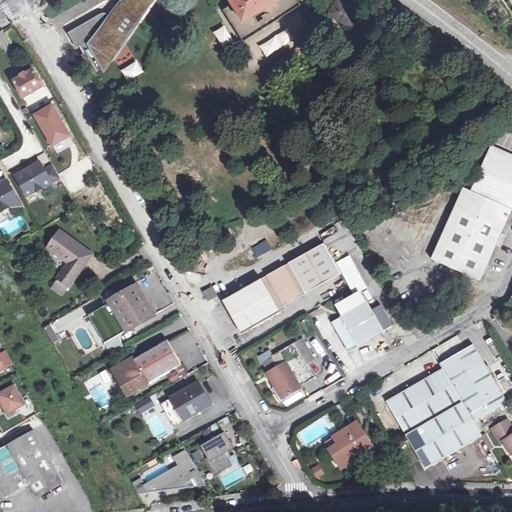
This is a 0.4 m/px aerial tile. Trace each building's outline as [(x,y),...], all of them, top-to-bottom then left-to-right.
[(92,72),(113,60),(111,59),(125,38),(115,32),(128,13),(138,20),(151,0),(123,0),(121,1),(111,16),(108,14),(106,13),(105,13),(102,13),(99,14),(69,32),(77,46),(80,44),(85,52),(81,54),(92,72)] [(223,9),(244,40),(273,21),(264,7),(271,1),(280,16),(300,4),(297,0),(230,0),(232,3),(223,9)] [(339,0),(337,0),(330,13),(351,26),(359,12),(339,0)] [(224,25),(213,32),(222,48),(234,41),(224,25)] [(289,29),(259,44),(265,55),(294,41),(289,29)] [(127,81),(144,72),(137,60),(120,69),(127,81)] [(44,88),(34,71),(14,82),(25,99),(44,88)] [(52,136),(65,127),(52,106),(38,115),(52,136)] [(471,192),(463,188),(433,258),(481,280),(511,210),(511,158),(491,149),(471,192)] [(53,185),(62,180),(54,167),(47,171),(44,170),(41,164),(34,168),(35,170),(32,172),(31,169),(25,173),(23,170),(15,175),(29,199),(44,190),(55,189),(53,185)] [(0,212),(11,207),(21,205),(7,181),(0,184),(0,212)] [(57,281),(69,288),(93,254),(60,231),(48,248),(69,263),(57,281)] [(252,249),(258,259),(272,249),(267,240),(252,249)] [(324,244),(290,264),(306,294),(341,274),(324,244)] [(290,264),(262,279),(279,309),(306,294),(290,264)] [(262,279),(223,301),(242,335),(281,313),(279,309),(262,279)] [(90,316),(105,343),(106,343),(118,336),(154,315),(139,288),(90,316)] [(217,296),(212,288),(204,293),(209,300),(217,296)] [(332,322),(349,352),(382,332),(359,292),(336,306),(343,316),(332,322)] [(60,340),(50,324),(44,327),(54,343),(60,340)] [(112,353),(124,347),(118,336),(106,343),(112,353)] [(315,359),(303,340),(295,344),(294,343),(272,356),(273,357),(278,367),(268,372),(267,373),(283,398),(301,388),(300,386),(315,377),(307,365),(315,359)] [(121,377),(130,392),(177,366),(182,363),(169,342),(136,360),(135,359),(114,370),(119,378),(121,377)] [(463,404),(474,421),(507,402),(474,344),(440,364),(443,369),(463,404)] [(278,367),(273,357),(263,363),(268,372),(278,367)] [(188,375),(182,363),(177,366),(183,378),(188,375)] [(443,369),(387,402),(407,436),(463,404),(443,369)] [(128,395),(130,392),(121,377),(119,378),(128,395)] [(198,383),(161,404),(173,426),(210,405),(198,383)] [(0,410),(3,417),(24,408),(15,385),(0,391),(0,410)] [(156,394),(137,403),(154,441),(173,432),(156,394)] [(463,404),(407,436),(426,469),(482,436),(474,421),(463,404)] [(511,428),(507,422),(493,431),(501,444),(504,443),(511,455),(511,454),(511,428)] [(357,423),(335,438),(339,445),(330,451),(342,469),(350,463),(349,461),(372,446),(357,423)] [(0,450),(0,485),(7,497),(30,485),(37,498),(65,482),(36,431),(0,450)] [(206,459),(215,475),(232,465),(226,454),(235,448),(225,433),(201,447),(208,458),(206,459)] [(325,443),(330,451),(339,445),(335,438),(325,443)] [(181,466),(146,486),(150,493),(193,487),(192,486),(189,487),(187,483),(193,479),(197,486),(195,486),(196,487),(207,485),(188,451),(176,458),(181,466)] [(317,479),(325,475),(320,465),(311,469),(317,479)] [(150,493),(146,486),(142,478),(133,483),(139,494),(150,493)]
